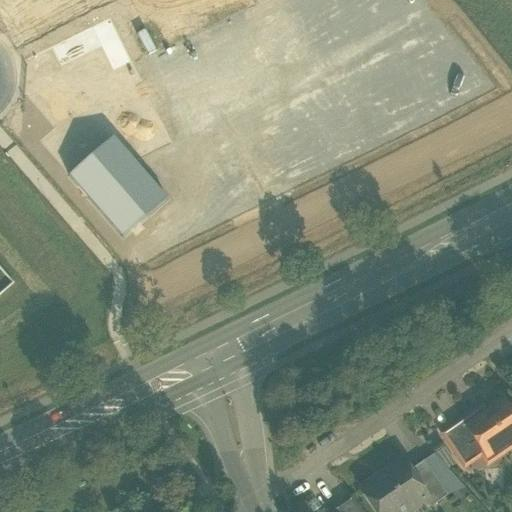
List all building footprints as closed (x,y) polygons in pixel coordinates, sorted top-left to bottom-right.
[(482,408),(461,422),(475,442),(468,446),(476,458),(492,448),(495,452),(507,444),(510,449),(511,447),(511,413),(503,401),(485,412),(482,408)] [(461,422),(441,435),(463,467),(476,458),(468,446),(475,442),(461,422)] [(401,462),(375,480),(374,477),(359,487),(376,511),(406,511),(424,500),(425,499),(408,472),(401,462)] [(447,496),(423,462),(408,472),(425,499),(424,500),(430,507),(447,496)] [(361,511),(352,497),(334,509),(335,511),(361,511)]
